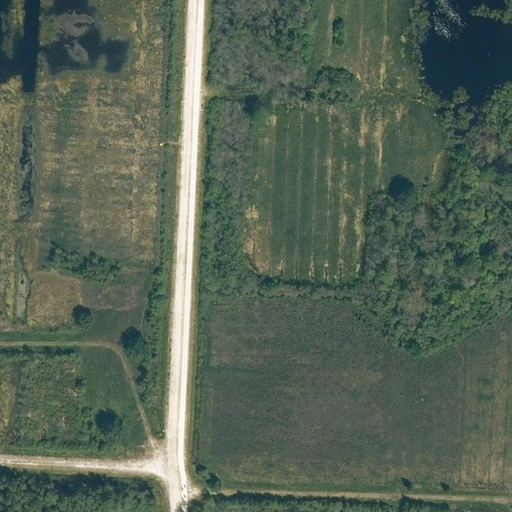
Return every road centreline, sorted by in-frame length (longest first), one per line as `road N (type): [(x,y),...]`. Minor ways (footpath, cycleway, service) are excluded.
road 1 (track): [(173,474),(193,0)]
road 2 (track): [(169,474),(0,462)]
road 3 (track): [(189,91),(348,100)]
